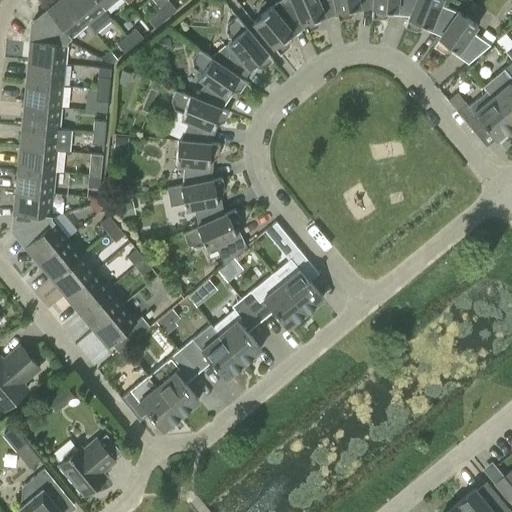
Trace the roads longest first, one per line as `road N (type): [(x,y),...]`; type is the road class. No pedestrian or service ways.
road 1 (residential): [(499,190),(405,69),(382,55),(322,64),(271,104),(256,136),(268,190),(365,304)]
road 2 (residential): [(148,447),(199,442),(365,304)]
road 3 (residential): [(148,447),(0,249)]
road 4 (residential): [(365,304),(499,190)]
road 5 (residential): [(511,411),(392,511)]
